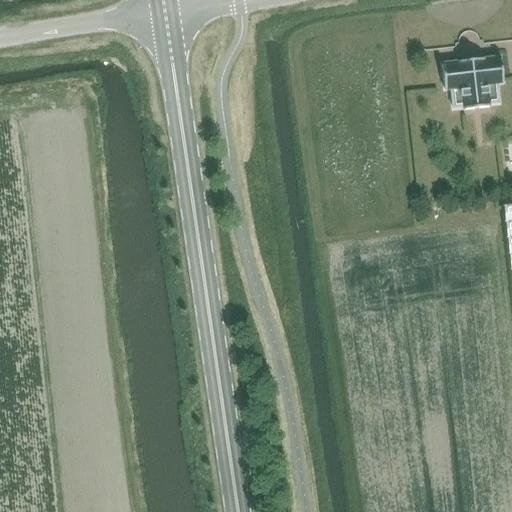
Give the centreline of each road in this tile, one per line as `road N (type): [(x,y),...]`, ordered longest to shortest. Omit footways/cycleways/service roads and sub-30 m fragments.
road 1 (tertiary): [(239,511),(163,15)]
road 2 (unclassified): [(0,39),(163,15)]
